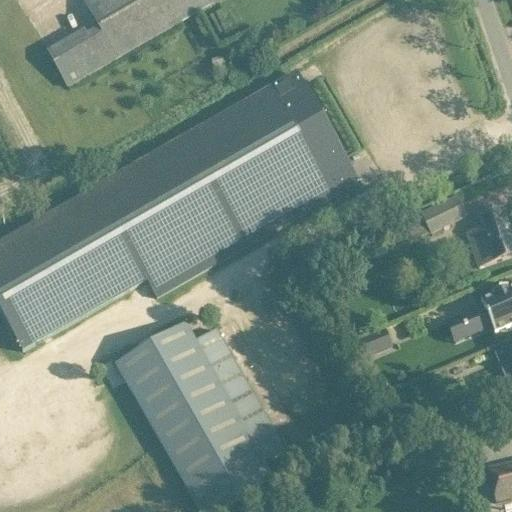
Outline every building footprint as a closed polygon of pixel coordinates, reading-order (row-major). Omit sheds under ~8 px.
[(103,38),(55,66),(68,88),(220,0),(82,0),(96,26),(99,30),(103,38)] [(273,90),(94,192),(93,190),(0,242),(0,312),(24,354),(147,284),(156,301),(335,199),(335,200),(358,187),(340,156),(343,155),(305,89),(302,90),(295,77),(272,89),(273,90)] [(405,224),(412,241),(429,233),(430,235),(466,219),(458,201),(405,224)] [(467,235),(479,271),(511,258),(511,240),(502,210),(478,219),(482,230),(467,235)] [(511,291),(482,304),(485,310),(463,320),(471,339),(493,329),(495,335),(511,328),(511,291)] [(386,329),(393,344),(422,332),(416,317),(386,329)] [(365,336),(358,319),(342,326),(350,343),(365,336)] [(221,511),(274,482),(265,467),(286,454),(217,333),(197,346),(185,326),(116,366),(198,511),(221,511)] [(479,419),(508,407),(502,392),(473,404),(479,419)] [(511,465),(486,473),(494,506),(511,502),(511,465)]
